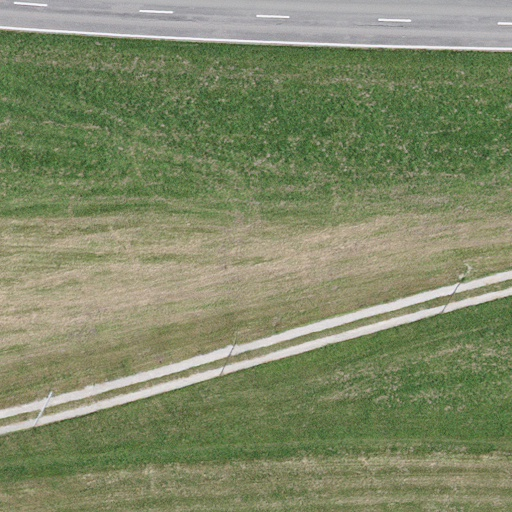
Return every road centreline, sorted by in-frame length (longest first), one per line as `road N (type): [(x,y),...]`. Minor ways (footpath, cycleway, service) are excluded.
road 1 (track): [(0,422),(511,286)]
road 2 (secondary): [(0,1),(511,22)]
